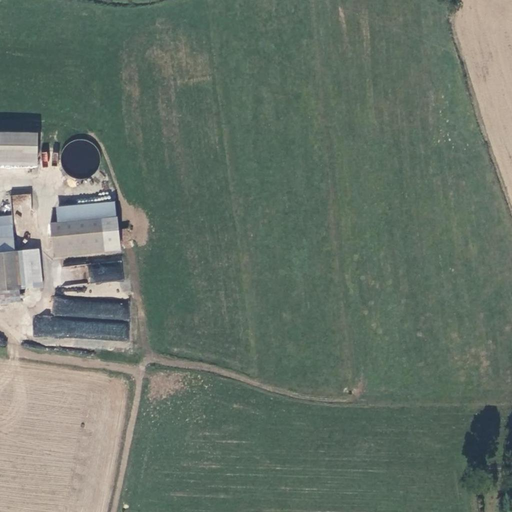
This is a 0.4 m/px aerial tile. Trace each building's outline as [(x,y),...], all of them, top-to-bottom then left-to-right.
[(0,135),(0,161),(38,162),(39,135),(0,135)] [(64,141),(62,168),(97,171),(99,144),(64,141)] [(30,194),(12,195),(13,207),(31,206),(30,194)] [(120,245),(115,204),(63,209),(65,224),(52,226),(55,252),(120,245)] [(13,218),(0,219),(0,305),(22,303),(20,291),(44,289),(40,251),(17,254),(13,218)] [(70,264),(91,263),(90,256),(69,258),(70,264)] [(89,283),(123,280),(122,260),(87,263),(89,283)] [(34,315),(32,338),(128,343),(130,302),(52,298),(52,316),(34,315)]
